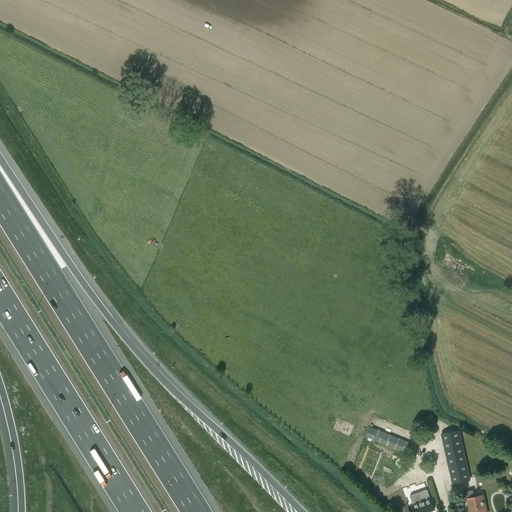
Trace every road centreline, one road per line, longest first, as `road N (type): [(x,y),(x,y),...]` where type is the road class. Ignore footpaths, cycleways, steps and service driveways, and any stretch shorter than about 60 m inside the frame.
road 1 (motorway): [(298,511),(175,394),(91,294),(0,160)]
road 2 (motorway): [(195,511),(0,200)]
road 3 (motorway): [(0,297),(134,511)]
road 4 (motorway): [(0,384),(21,511)]
